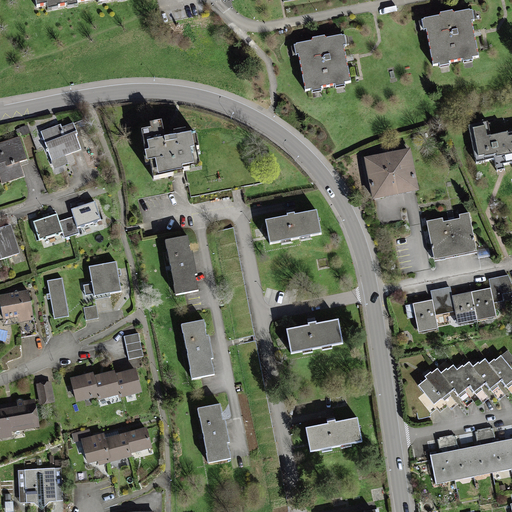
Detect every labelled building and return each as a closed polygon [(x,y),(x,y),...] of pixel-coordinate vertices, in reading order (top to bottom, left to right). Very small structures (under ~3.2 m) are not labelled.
[(31,0),(34,15),(141,0),(31,0)] [(474,12),(425,22),(435,71),(485,61),(474,12)] [(349,37),(296,50),(309,101),(362,89),(349,37)] [(492,120),(467,126),(477,165),(511,156),(511,128),(495,133),(492,120)] [(79,126),(43,135),(52,166),(87,157),(79,126)] [(190,136),(147,144),(153,178),(196,169),(190,136)] [(27,137),(0,143),(0,169),(4,186),(37,177),(27,137)] [(412,149),(365,158),(374,201),(421,191),(412,149)] [(102,205),(77,215),(85,235),(110,225),(102,205)] [(317,210),(267,218),(271,242),(321,233),(317,210)] [(470,214),(427,222),(434,261),(478,253),(470,214)] [(62,217),(36,224),(43,246),(72,238),(62,217)] [(17,224),(0,229),(0,267),(29,257),(17,224)] [(190,238),(165,242),(176,297),(200,292),(190,238)] [(108,263),(83,268),(87,298),(112,293),(108,263)] [(32,286),(2,295),(10,324),(40,315),(32,286)] [(496,317),(490,288),(464,293),(470,322),(496,317)] [(470,322),(464,293),(439,298),(445,327),(470,322)] [(445,327),(439,298),(413,303),(419,332),(445,327)] [(205,321),(183,325),(193,380),(215,376),(205,321)] [(337,321),(289,330),(293,352),(341,343),(337,321)] [(446,373),(428,388),(443,407),(461,393),(468,401),(479,392),(488,403),(499,395),(504,402),(511,395),(511,359),(511,360),(500,369),(493,362),(484,369),(480,364),(466,375),(460,369),(449,377),(446,373)] [(121,398),(142,392),(136,368),(115,373),(120,394),(121,398)] [(98,400),(120,394),(115,373),(114,371),(93,376),(98,397),(98,400)] [(76,402),(98,397),(93,376),(92,373),(70,378),(76,402)] [(40,404),(0,409),(0,425),(2,442),(45,436),(40,404)] [(219,404),(199,408),(208,461),(228,458),(219,404)] [(354,420),(307,429),(311,450),(358,442),(354,420)] [(129,451),(151,445),(147,427),(125,432),(129,451)] [(131,457),(129,451),(125,432),(103,438),(108,456),(109,462),(131,457)] [(86,461),(108,456),(103,438),(102,433),(81,439),(86,461)] [(446,452),(430,455),(436,485),(511,469),(511,438),(509,439),(493,442),(477,446),(462,449),(446,452)] [(71,470),(26,472),(27,505),(73,503),(71,470)]
